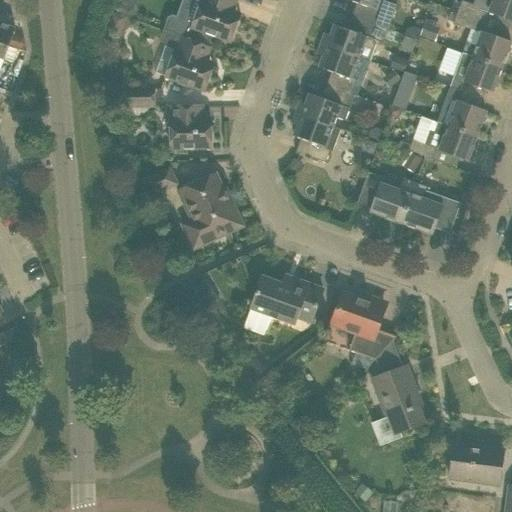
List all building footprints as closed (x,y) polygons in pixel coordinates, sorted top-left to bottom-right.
[(241,15),(233,12),(236,0),(201,0),(193,22),(173,15),(168,17),(163,30),(180,36),(209,47),(213,36),(231,42),(241,15)] [(349,0),(357,3),(352,16),(389,30),(398,5),(382,0),(349,0)] [(511,0),(492,0),(489,12),(499,16),(511,20),(511,0)] [(482,21),(485,11),(486,10),(462,1),(458,12),(482,21)] [(477,32),(482,21),(458,12),(454,24),(477,32)] [(322,44),(359,57),(371,61),(377,45),(375,44),(376,40),(383,43),(389,30),(352,16),(347,29),(335,25),(331,35),(326,33),(322,44)] [(0,22),(0,69),(1,70),(16,29),(0,22)] [(462,53),(502,67),(511,43),(481,32),(476,46),(467,42),(462,53)] [(214,64),(207,61),(211,48),(209,47),(180,36),(165,77),(204,91),(214,64)] [(351,79),(359,57),(322,44),(318,54),(323,57),(319,67),(332,72),(327,85),(351,94),(356,81),(351,79)] [(493,92),(502,67),(462,53),(450,87),(461,91),(483,99),(487,89),(493,92)] [(300,102),(296,113),(333,126),(336,117),(345,120),(352,104),(348,102),(351,94),(327,85),(322,98),(310,94),(306,104),(300,102)] [(155,88),(122,89),(123,107),(155,106),(155,88)] [(479,109),(483,99),(461,91),(453,115),(442,111),(438,122),(477,136),(486,112),(479,109)] [(411,98),(398,93),(394,104),(407,109),(411,98)] [(389,114),(399,118),(403,109),(393,105),(389,114)] [(171,149),(212,149),(212,119),(203,119),(203,106),(171,106),(171,119),(170,119),(171,149)] [(333,126),(296,113),(292,123),(298,125),(294,136),(301,139),(296,152),(325,163),(326,161),(330,150),(333,151),(341,129),(333,126)] [(433,159),(436,149),(468,160),(477,136),(438,122),(435,132),(430,130),(425,144),(414,140),(410,151),(433,159)] [(177,184),(169,169),(144,181),(152,196),(177,184)] [(370,212),(401,224),(416,182),(403,178),(399,189),(382,183),(384,177),(369,172),(357,203),(371,209),(370,212)] [(193,249),(243,226),(230,199),(226,201),(213,175),(184,189),(199,222),(184,229),(193,249)] [(432,235),(435,228),(450,234),(461,203),(427,191),(429,187),(416,182),(401,224),(432,235)] [(263,277),(251,308),(295,324),(297,317),(312,322),(323,289),(296,279),(292,288),(263,277)] [(213,290),(207,280),(192,288),(198,299),(213,290)] [(330,327),(331,326),(331,325),(356,334),(350,351),(375,360),(394,339),(396,337),(377,330),(385,308),(343,293),(333,319),(323,316),(320,323),(330,327)] [(11,340),(14,327),(0,333),(0,334),(4,344),(11,340)] [(394,339),(375,360),(377,367),(401,360),(394,339)] [(284,364),(280,371),(287,374),(291,367),(284,364)] [(398,434),(425,423),(413,392),(417,391),(407,366),(373,378),(388,419),(392,417),(398,434)] [(454,444),(450,479),(499,485),(503,450),(479,447),(479,449),(455,446),(455,444),(454,444)] [(372,492),(361,483),(354,492),(364,501),(372,492)]
